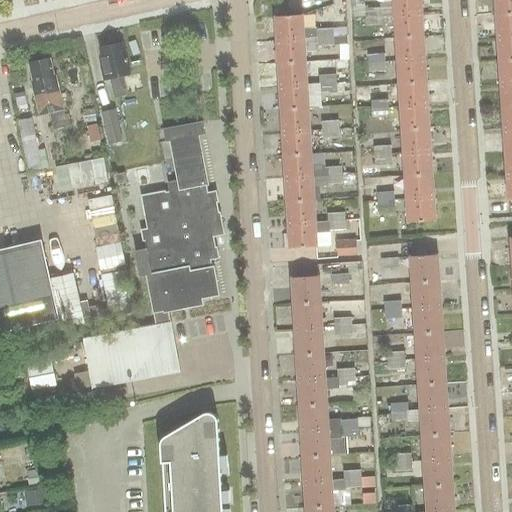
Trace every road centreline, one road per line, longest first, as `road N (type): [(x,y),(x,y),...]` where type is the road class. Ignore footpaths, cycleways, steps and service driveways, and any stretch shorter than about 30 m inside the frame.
road 1 (residential): [(272,511),(233,0)]
road 2 (residential): [(492,511),(458,0)]
road 3 (unknown): [(117,511),(111,446),(118,426),(134,411),(261,362)]
road 4 (residential): [(0,34),(155,0)]
